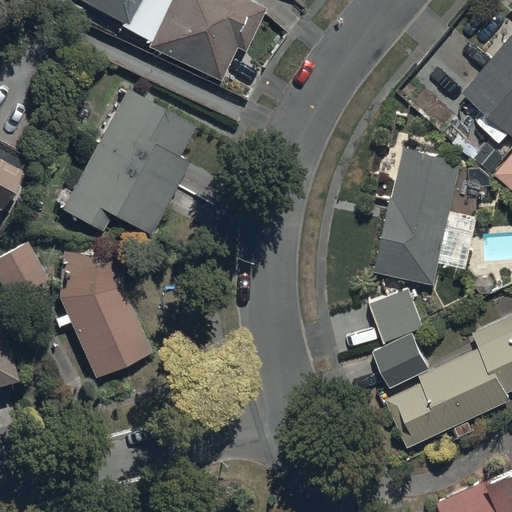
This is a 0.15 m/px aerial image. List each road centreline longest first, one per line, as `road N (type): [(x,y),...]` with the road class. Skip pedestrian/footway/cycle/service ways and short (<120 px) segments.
road 1 (residential): [(290,412),(270,333),(268,257),(290,156),(305,107),(331,63),(390,0)]
road 2 (residential): [(290,412),(0,499)]
